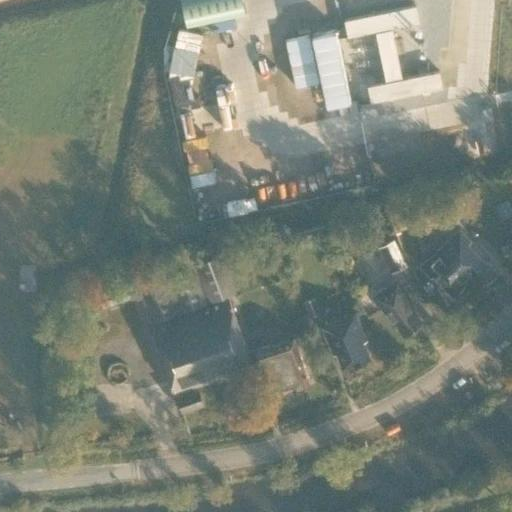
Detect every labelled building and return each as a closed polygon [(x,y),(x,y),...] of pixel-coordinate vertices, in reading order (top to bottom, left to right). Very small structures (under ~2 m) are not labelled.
[(243,0),(181,0),(186,25),(246,13),(243,0)] [(416,3),(345,18),(348,35),(420,20),(416,3)] [(203,32),(179,27),(168,77),(169,77),(191,82),(192,82),(203,32)] [(402,76),(392,27),(376,30),(386,79),(402,76)] [(351,99),(336,28),(312,33),(327,105),(351,99)] [(320,81),(310,34),(286,38),(296,86),(320,81)] [(439,69),(368,84),(371,100),(443,85),(439,69)] [(444,191),(450,208),(462,204),(457,187),(444,191)] [(414,206),(419,222),(434,218),(429,201),(414,206)] [(414,206),(399,210),(391,212),(396,229),(419,222),(414,206)] [(441,246),(467,274),(471,271),(473,273),(486,260),(468,241),(470,238),(460,227),(441,246)] [(378,245),(392,271),(408,263),(394,237),(378,245)] [(464,278),(467,274),(441,246),(421,264),(431,275),(434,272),(452,292),(465,280),(464,278)] [(236,290),(223,249),(137,278),(136,274),(97,286),(103,307),(143,294),(151,318),(236,290)] [(407,291),(398,277),(373,294),(391,320),(394,319),(404,333),(424,319),(414,305),(416,303),(408,290),(407,291)] [(309,315),(321,311),(316,296),(303,300),(309,315)] [(269,372),(275,392),(310,379),(294,335),(271,343),(271,342),(248,350),(229,297),(150,325),(174,392),(253,364),(253,363),(260,361),(265,374),(269,372)] [(367,338),(355,311),(322,325),(334,352),(337,351),(343,366),(354,361),(354,362),(371,354),(364,339),(367,338)] [(198,387),(177,395),(182,410),(204,402),(198,387)]
